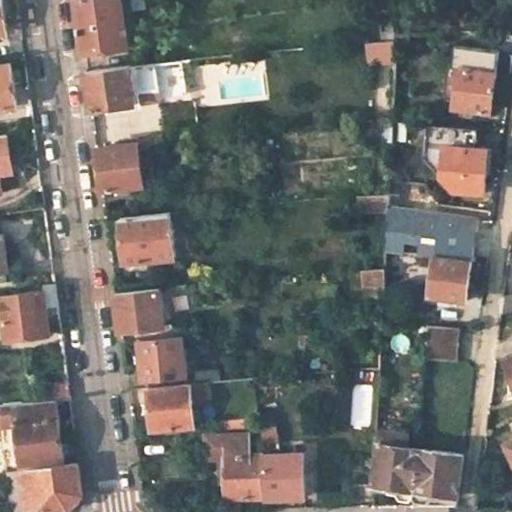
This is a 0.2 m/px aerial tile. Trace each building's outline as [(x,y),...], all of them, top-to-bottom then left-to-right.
[(0,0),(0,32),(11,31),(6,0),(0,0)] [(126,0),(77,0),(85,54),(132,48),(126,0)] [(402,39),(385,41),(386,51),(402,50),(402,39)] [(502,56),(466,50),(459,106),(495,111),(502,56)] [(0,108),(19,106),(14,64),(0,65),(0,108)] [(88,72),(93,111),(139,105),(139,102),(163,98),(160,65),(135,69),(134,67),(88,72)] [(397,122),(398,115),(380,117),(381,124),(397,122)] [(484,127),(432,122),(430,143),(448,145),(445,175),(455,187),(489,190),(493,144),(483,143),(484,127)] [(0,192),(3,192),(1,176),(0,169),(0,156),(12,154),(9,135),(0,136),(0,192)] [(146,185),(141,143),(98,148),(104,191),(146,185)] [(445,175),(448,145),(430,143),(429,157),(445,175)] [(15,173),(12,154),(0,156),(0,169),(1,176),(15,173)] [(392,205),(393,192),(360,195),(361,208),(392,205)] [(471,297),(481,218),(392,205),(390,247),(440,254),(438,269),(435,292),(471,297)] [(127,263),(177,258),(173,212),(122,217),(127,263)] [(387,291),(388,266),(368,268),(370,293),(387,291)] [(435,292),(438,269),(431,268),(428,291),(435,292)] [(58,299),(56,283),(44,285),(45,293),(46,300),(58,299)] [(123,330),(169,325),(165,286),(118,292),(123,330)] [(50,335),(46,300),(45,293),(4,298),(9,339),(50,335)] [(463,325),(431,324),(429,357),(462,359),(463,325)] [(145,378),(189,374),(185,334),(140,338),(145,378)] [(65,400),(72,399),(69,381),(37,385),(40,404),(65,400)] [(156,428),(195,424),(190,383),(152,387),(156,428)] [(70,435),(65,400),(40,404),(0,408),(1,417),(16,415),(17,421),(23,471),(65,465),(64,454),(72,453),(70,435)] [(0,423),(17,421),(16,415),(1,417),(0,408),(0,423)] [(265,443),(279,442),(276,425),(263,427),(265,443)] [(415,496),(420,454),(421,447),(414,446),(416,436),(410,429),(384,426),(375,484),(398,487),(397,493),(399,497),(413,499),(415,496)] [(229,497),(270,495),(267,454),(253,455),(251,434),(209,436),(210,456),(227,456),(229,497)] [(460,495),(466,453),(421,447),(420,454),(415,496),(419,500),(432,501),(436,499),(436,492),(460,495)] [(270,495),(309,494),(306,453),(267,454),(270,495)] [(80,462),(65,465),(23,471),(8,473),(14,510),(70,510),(77,502),(84,494),(80,462)]
